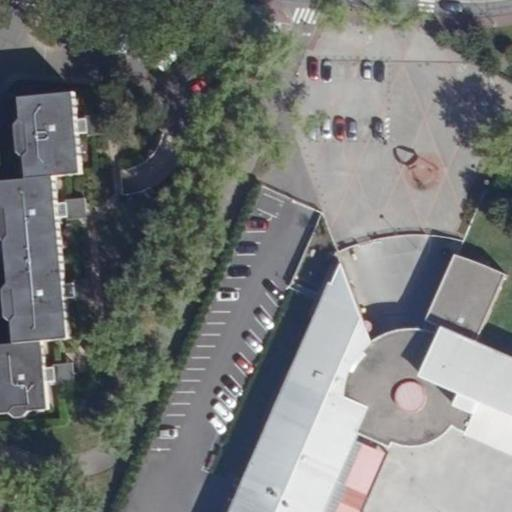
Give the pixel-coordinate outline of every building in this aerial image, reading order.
[(88,118),(78,119),(75,94),(19,97),(22,123),(16,134),(19,159),(24,165),(27,185),(56,182),(84,179),(80,139),(91,138),(90,129),(88,118)] [(59,204),(56,182),(27,185),(2,186),(3,206),(0,209),(0,238),(1,243),(6,247),(7,274),(65,267),(60,219),(69,219),(68,210),(67,203),(59,204)] [(511,358),(478,344),(507,276),(456,257),(427,323),(444,329),(441,336),(422,330),(408,330),(391,334),(374,341),(370,332),(372,329),(372,324),(368,322),(365,322),(338,251),(319,295),(292,282),(288,289),(316,301),(309,317),(318,320),(300,363),(296,363),(290,371),(271,403),(259,436),(255,452),(260,453),(244,489),(233,511),(325,511),(338,484),(318,476),(336,434),(340,427),(361,436),(367,421),(373,424),(367,439),(393,449),(394,447),(407,450),(414,450),(430,447),(437,444),(448,436),(454,429),(459,432),(511,454),(511,358)] [(65,267),(7,274),(10,288),(3,298),(6,326),(14,332),(16,350),(44,347),(69,344),(67,302),(79,301),(78,295),(77,285),(66,283),(65,267)] [(71,361),(46,364),(44,347),(16,350),(0,350),(0,419),(14,419),(18,422),(27,423),(31,417),(51,415),(49,387),(74,385),(73,378),(71,361)] [(318,476),(338,484),(371,499),(389,457),(336,434),(318,476)] [(365,511),(371,499),(338,484),(325,511),(365,511)]
